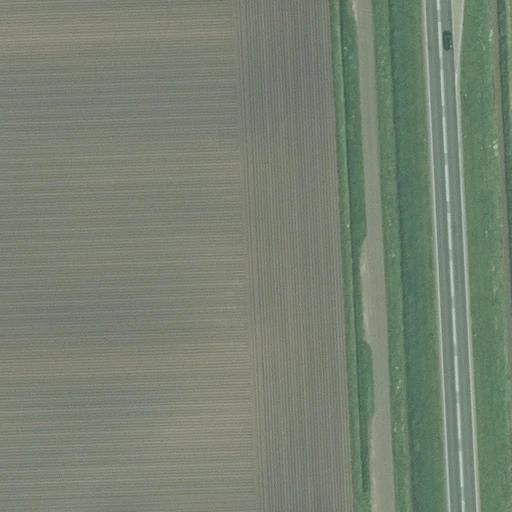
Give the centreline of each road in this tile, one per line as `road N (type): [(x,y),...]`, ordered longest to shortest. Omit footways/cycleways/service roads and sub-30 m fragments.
road 1 (trunk): [(462,511),(437,0)]
road 2 (unclassified): [(384,511),(359,0)]
